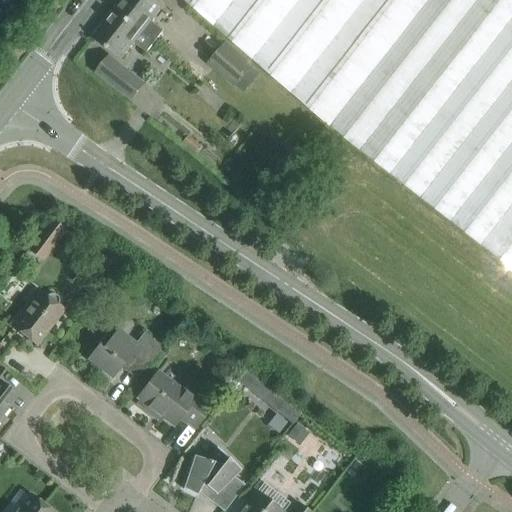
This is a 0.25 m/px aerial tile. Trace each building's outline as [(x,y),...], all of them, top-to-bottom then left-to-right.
[(0,0),(0,4),(5,8),(11,0),(0,0)] [(152,20),(164,4),(158,0),(122,0),(114,10),(155,44),(165,31),(152,20)] [(511,0),(184,0),(511,262),(511,0)] [(155,44),(114,10),(93,37),(121,59),(134,42),(147,53),(155,44)] [(226,45),(210,64),(236,86),(237,85),(243,91),(258,74),(251,68),(252,67),(226,45)] [(145,84),(129,71),(110,56),(97,73),(132,101),(145,84)] [(187,137),(182,143),(196,154),(200,148),(198,146),(187,137)] [(256,181),(247,193),(269,212),(279,200),(256,181)] [(288,226),(294,217),(285,211),(280,220),(288,226)] [(43,260),(52,248),(65,231),(51,220),(29,249),(43,260)] [(36,346),(64,310),(57,305),(59,303),(58,298),(54,294),(49,295),(47,297),(40,292),(23,314),(20,312),(10,325),(36,346)] [(144,370),(162,347),(144,333),(136,344),(117,329),(103,348),(99,344),(87,360),(113,379),(124,365),(128,368),(132,363),(143,371),(144,370)] [(162,347),(144,370),(150,375),(168,352),(162,347)] [(241,382),(286,426),(297,415),(252,371),(241,382)] [(211,408),(185,388),(180,395),(155,375),(137,398),(140,401),(138,404),(151,414),(153,411),(174,427),(181,418),(195,429),(211,408)] [(0,418),(18,395),(0,380),(0,418)] [(224,511),(245,485),(234,477),(240,471),(217,447),(216,448),(216,449),(209,461),(194,456),(183,489),(184,490),(184,489),(196,496),(198,493),(223,511),(224,511)] [(356,462),(347,474),(358,482),(367,470),(356,462)] [(294,511),(274,511),(253,495),(240,511),(307,511),(299,506),(294,511)] [(51,511),(31,496),(18,511),(51,511)]
